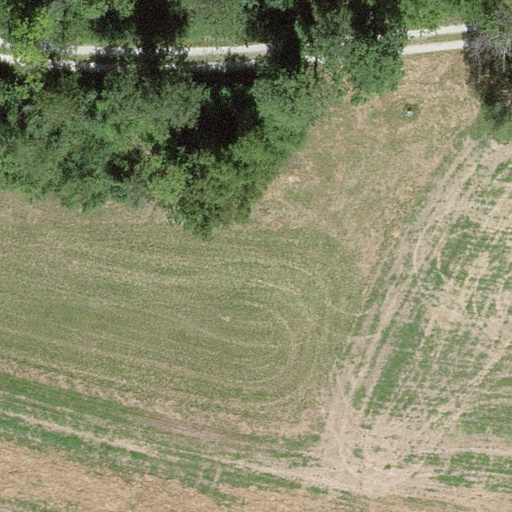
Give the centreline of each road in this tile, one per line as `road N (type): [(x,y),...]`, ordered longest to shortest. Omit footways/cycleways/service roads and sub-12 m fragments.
road 1 (track): [(0,52),(230,53),(511,21)]
road 2 (track): [(0,72),(120,116),(273,214)]
